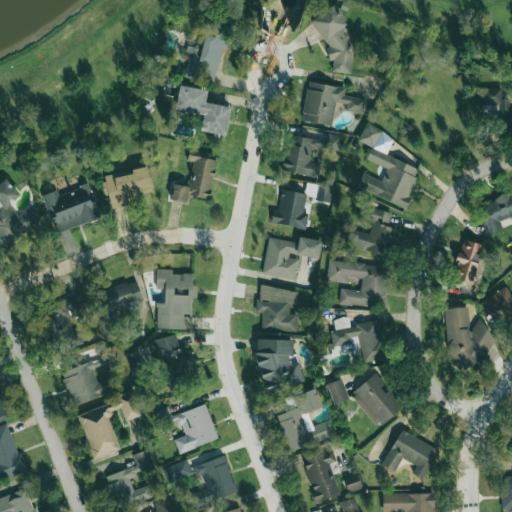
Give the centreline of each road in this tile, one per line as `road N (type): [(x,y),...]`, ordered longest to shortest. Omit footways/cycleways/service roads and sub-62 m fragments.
road 1 (residential): [(269,64),(227,299),(227,359),(278,511)]
road 2 (residential): [(511,163),(488,166),(459,188),(427,242),(417,284),(415,355),(432,384),(475,414)]
road 3 (residential): [(0,291),(153,238),(237,240)]
road 4 (residential): [(0,300),(83,511)]
